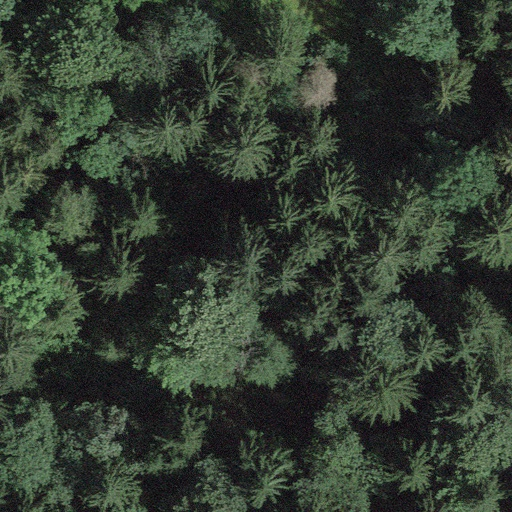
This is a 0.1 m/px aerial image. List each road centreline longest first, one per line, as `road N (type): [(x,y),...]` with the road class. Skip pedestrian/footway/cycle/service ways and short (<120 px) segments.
road 1 (track): [(307,0),(388,143),(511,316)]
road 2 (track): [(335,0),(407,23),(511,86)]
